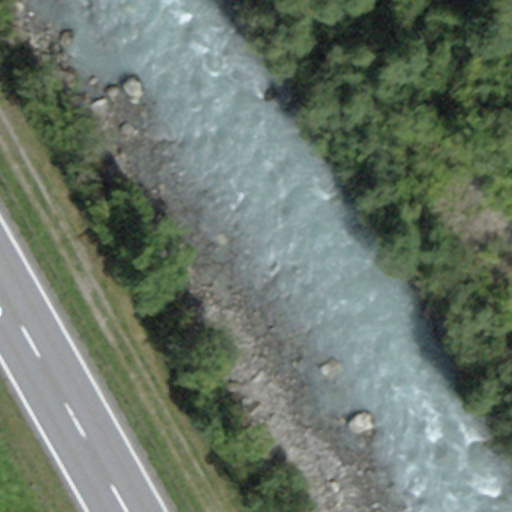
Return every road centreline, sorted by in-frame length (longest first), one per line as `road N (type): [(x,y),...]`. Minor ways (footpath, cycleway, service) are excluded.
road 1 (track): [(0,134),(212,511)]
road 2 (primary): [(123,511),(0,292)]
